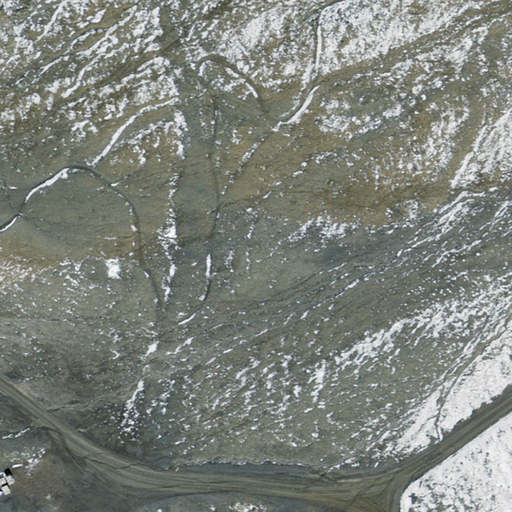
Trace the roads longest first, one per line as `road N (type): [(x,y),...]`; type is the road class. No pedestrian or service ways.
road 1 (track): [(365,494),(176,477),(0,405)]
road 2 (track): [(365,494),(511,392)]
